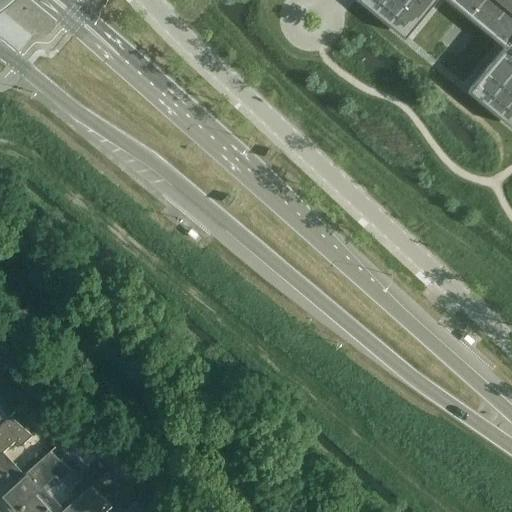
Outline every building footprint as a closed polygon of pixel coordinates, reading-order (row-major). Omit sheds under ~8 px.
[(511,0),(362,0),(406,36),(435,0),(453,0),(506,44),(469,88),(511,123),(511,0)] [(25,410),(25,416),(28,421),(34,421),(39,418),(39,412),(36,407),(30,407),(25,410)] [(17,481),(17,480),(17,481),(0,461),(0,453),(16,439),(21,445),(34,434),(12,414),(0,424),(0,497),(4,493),(17,481)] [(101,455),(109,463),(118,454),(109,446),(101,455)] [(52,511),(36,493),(56,474),(61,480),(73,469),(51,450),(17,480),(17,481),(4,493),(12,501),(7,505),(13,511),(52,511)] [(125,458),(116,466),(124,475),(133,467),(125,458)] [(93,511),(95,510),(97,511),(104,511),(113,504),(91,485),(60,511),(93,511)]
